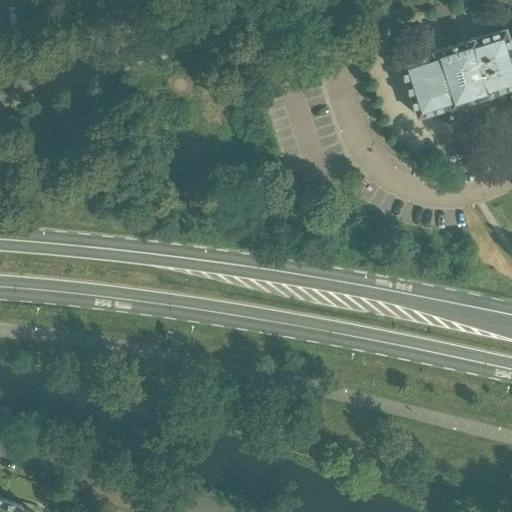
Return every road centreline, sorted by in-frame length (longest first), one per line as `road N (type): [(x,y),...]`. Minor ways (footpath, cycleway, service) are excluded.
road 1 (primary): [(511,322),(380,289),(143,252),(0,241)]
road 2 (primary): [(0,289),(364,339),(511,372)]
road 3 (residential): [(511,175),(473,196),(447,198),(418,195),(389,178),(350,125),(313,0)]
road 4 (residential): [(0,86),(269,0)]
road 5 (residential): [(0,438),(49,447),(214,511)]
